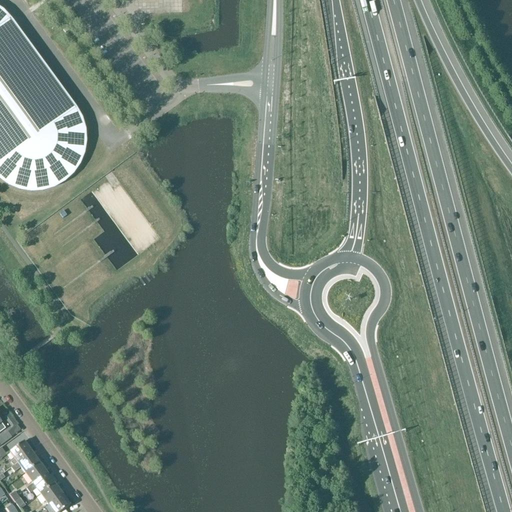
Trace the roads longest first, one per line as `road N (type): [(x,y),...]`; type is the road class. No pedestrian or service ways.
road 1 (motorway): [(365,0),(503,511)]
road 2 (motorway): [(511,446),(392,0)]
road 3 (secondary): [(355,259),(322,280),(317,311),(356,353),(403,511)]
road 4 (secondary): [(419,511),(370,345),(382,284),(355,259)]
road 5 (secondary): [(305,309),(349,360),(391,511)]
road 6 (motorway): [(335,0),(359,122),(362,207)]
road 7 (motorway): [(511,170),(416,0)]
road 8 (secondary): [(267,275),(256,231),(270,87)]
road 9 (unclassified): [(93,511),(0,385)]
road 10 (unclassified): [(109,0),(172,82),(214,85)]
